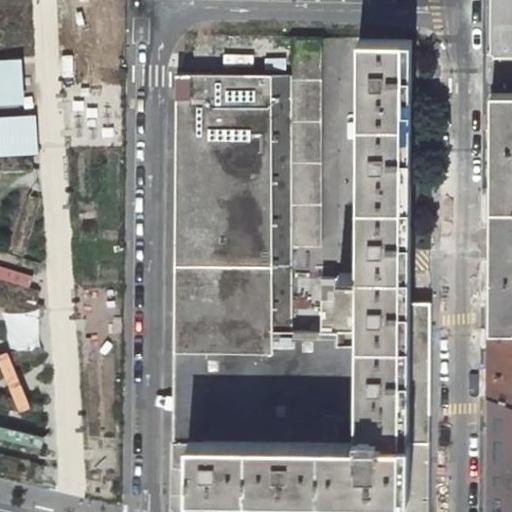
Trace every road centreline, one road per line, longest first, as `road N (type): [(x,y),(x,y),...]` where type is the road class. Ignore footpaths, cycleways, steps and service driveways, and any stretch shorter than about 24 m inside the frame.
road 1 (unclassified): [(151,511),(157,11),(469,16)]
road 2 (residential): [(464,511),(469,16)]
